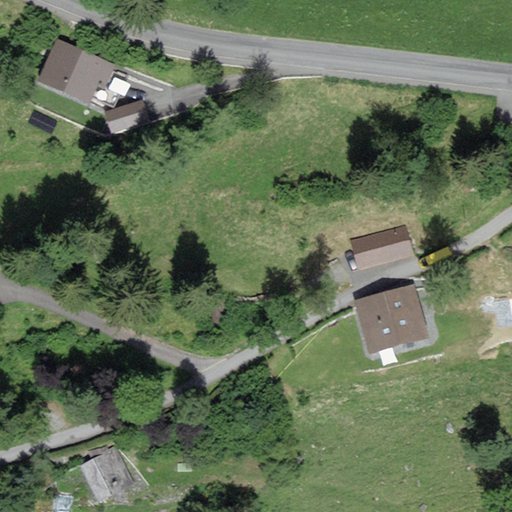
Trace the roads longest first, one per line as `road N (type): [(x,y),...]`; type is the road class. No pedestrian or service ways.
road 1 (residential): [(0,458),(150,408),(511,216)]
road 2 (unclassified): [(72,0),(213,42),(511,76)]
